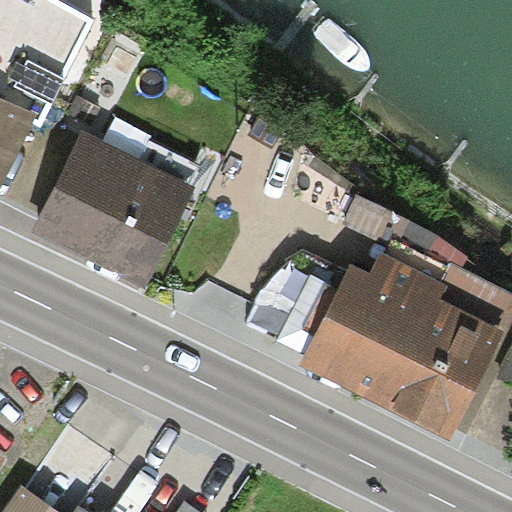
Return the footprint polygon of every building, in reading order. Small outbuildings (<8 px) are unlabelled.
[(0,0),(0,195),(34,129),(40,132),(97,23),(50,0),(0,0)] [(82,135),(31,237),(145,293),(196,192),(82,135)] [(450,264),(462,270),(469,258),(435,234),(356,196),(342,227),(390,248),(394,241),(448,268),(450,264)] [(351,270),(301,369),(451,445),(506,336),(498,332),(511,303),(511,294),(462,270),(450,264),(448,268),(394,241),(390,248),(386,257),(382,255),(370,279),(351,270)] [(511,345),(496,377),(511,384),(511,345)] [(51,511),(20,490),(4,511),(51,511)]
